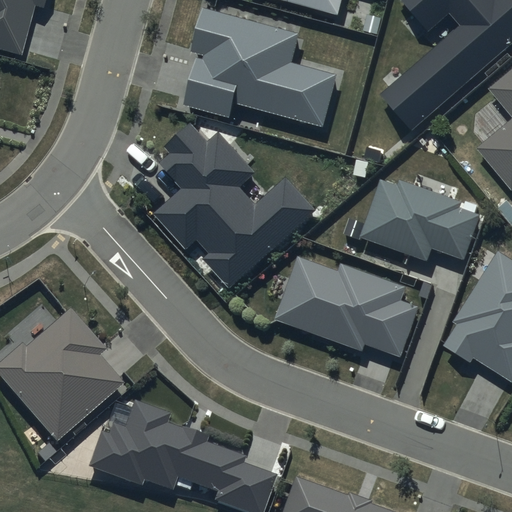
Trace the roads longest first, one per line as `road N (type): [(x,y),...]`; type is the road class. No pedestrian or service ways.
road 1 (residential): [(63,176),(223,356),(261,380),(511,469)]
road 2 (residential): [(128,0),(90,134),(63,176)]
